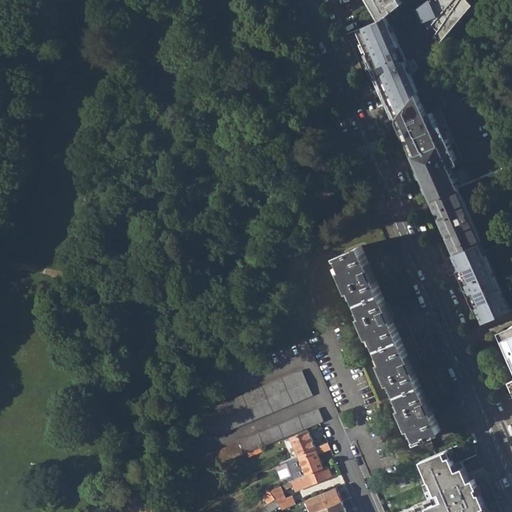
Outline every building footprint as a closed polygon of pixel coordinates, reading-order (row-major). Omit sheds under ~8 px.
[(370,0),(371,0),(381,18),(384,17),(387,14),(404,0),(370,0)] [(428,0),(422,5),(421,7),(425,17),(429,28),(430,27),(433,24),(439,31),(436,34),(435,35),(439,44),(447,36),(454,27),(473,6),(468,0),(428,0)] [(421,7),(422,5),(419,2),(415,6),(420,19),(425,17),(421,7)] [(381,18),(359,28),(361,33),(363,39),(397,117),(419,91),(420,90),(392,25),(387,14),(384,17),(381,18)] [(433,24),(430,27),(436,34),(439,31),(433,24)] [(459,31),(454,27),(447,36),(452,40),(459,31)] [(419,91),(397,117),(415,159),(432,198),(434,198),(460,187),(449,162),(458,159),(449,137),(445,138),(441,127),(433,111),(428,113),(419,91)] [(434,198),(458,252),(483,241),(460,187),(434,198)] [(458,252),(456,253),(485,322),(511,311),(511,283),(496,247),(487,251),(483,241),(458,252)] [(412,426),(417,439),(425,436),(426,438),(431,436),(430,434),(441,429),(409,353),(417,349),(404,317),(395,321),(362,245),(339,254),(344,268),(342,269),(350,288),(353,287),(364,314),(361,314),(370,334),(372,333),(384,360),(381,361),(389,380),(392,379),(403,406),(401,407),(409,427),(412,426)] [(511,326),(511,327),(511,329),(502,331),(503,333),(506,341),(503,342),(511,361),(511,379),(509,381),(511,388),(511,326)] [(204,410),(200,441),(313,394),(302,370),(204,410)] [(197,459),(195,474),(205,470),(320,422),(324,420),(319,408),(197,459)] [(292,457),(316,447),(309,430),(285,440),(292,457)] [(472,439),(372,481),(385,511),(502,511),(503,511),(472,439)] [(287,476),(290,482),(295,480),(324,467),(318,453),(331,448),(328,442),(316,447),(292,457),(281,461),(282,465),(287,463),(292,474),(287,476)] [(324,467),(295,480),(296,484),(297,485),(302,483),(303,487),(332,475),(328,465),(324,467)] [(195,511),(199,510),(205,470),(195,474),(189,511),(195,511)] [(282,490),(296,484),(295,480),(290,482),(270,490),(273,494),(282,490)] [(337,487),(319,495),(319,494),(309,499),(313,507),(309,510),(309,511),(315,511),(318,510),(321,509),(324,508),(323,506),(324,506),(342,498),(337,487)] [(283,509),(295,504),(291,495),(285,497),(282,490),(273,494),(276,499),(280,505),(283,509)] [(324,508),(343,500),(342,498),(324,506),(323,506),(324,508)] [(254,511),(268,511),(280,505),(276,499),(254,511)] [(318,510),(319,511),(347,511),(343,500),(324,508),(321,509),(318,510)]
